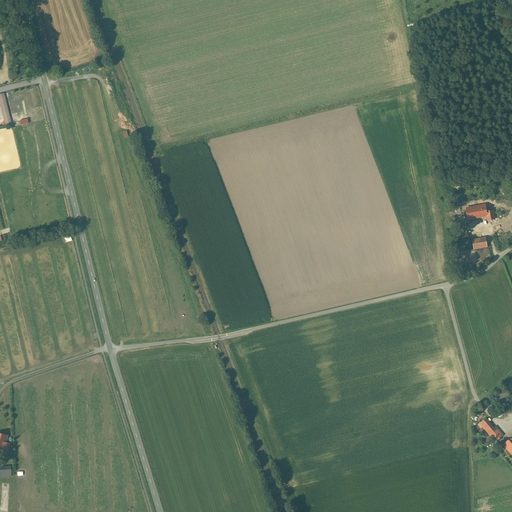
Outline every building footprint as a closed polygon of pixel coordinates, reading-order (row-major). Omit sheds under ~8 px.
[(4,124),(11,123),(4,92),(0,93),(0,112),(2,122),(4,121),(4,124)] [(482,203),(469,206),(471,217),(484,214),(482,203)] [(484,214),(471,217),(473,224),(486,222),(484,214)] [(466,225),(459,227),(462,241),(469,240),(466,225)] [(485,237),(472,240),(474,249),(487,247),(485,237)] [(498,433),(486,418),(478,425),(480,428),(483,426),(496,442),(503,435),(500,432),(498,433)] [(511,454),(511,453),(511,436),(503,445),(511,454)] [(10,466),(0,467),(0,476),(11,476),(10,466)]
